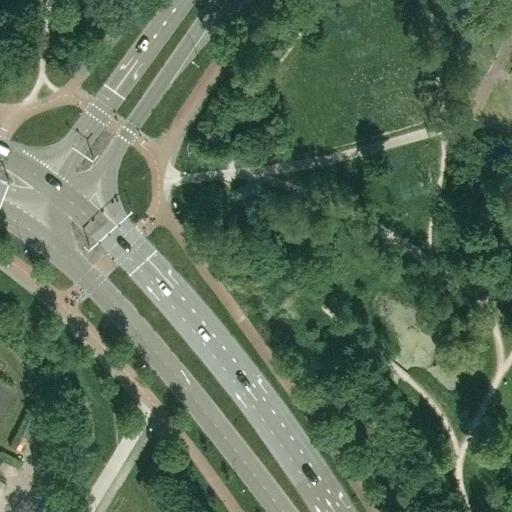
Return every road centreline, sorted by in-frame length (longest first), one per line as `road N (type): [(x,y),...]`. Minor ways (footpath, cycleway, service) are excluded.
road 1 (secondary): [(333,511),(206,340),(69,201)]
road 2 (secondary): [(30,227),(122,313),(283,511)]
road 3 (tertiary): [(69,201),(106,165),(216,0)]
road 4 (tertiary): [(179,0),(47,183)]
